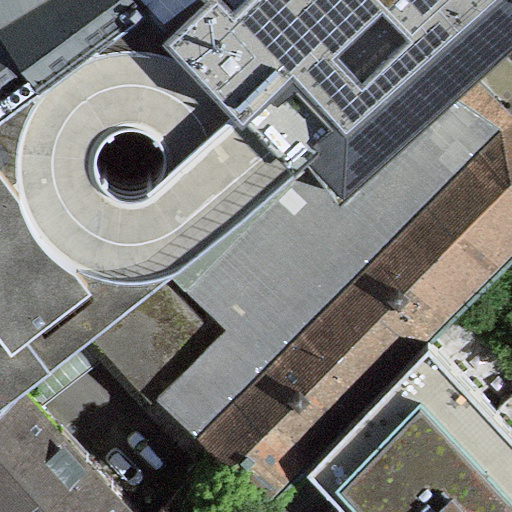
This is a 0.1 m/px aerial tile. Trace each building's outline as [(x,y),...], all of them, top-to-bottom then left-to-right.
[(511,0),(129,0),(0,97),(0,382),(15,370),(93,310),(311,140),(339,178),(471,61),(511,25),(511,0)] [(0,0),(0,97),(129,0),(0,0)] [(474,64),(471,61),(339,178),(311,140),(93,310),(269,495),(308,454),(452,307),(511,246),(511,111),(469,69),(474,64)] [(511,511),(511,364),(452,307),(308,454),(362,511),(511,511)] [(144,511),(15,370),(0,382),(0,511),(144,511)] [(292,511),(326,476),(311,462),(265,511),(292,511)] [(172,511),(165,503),(156,511),(172,511)]
